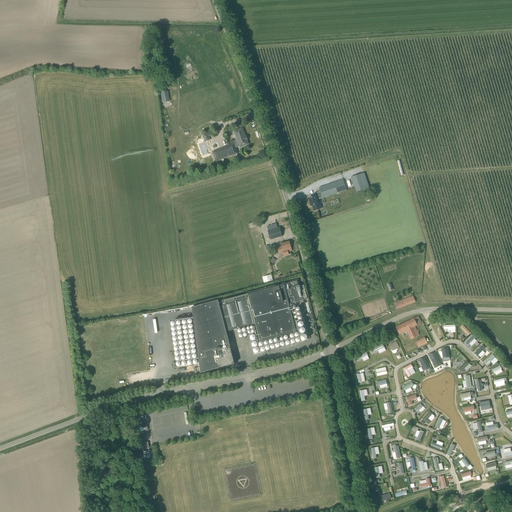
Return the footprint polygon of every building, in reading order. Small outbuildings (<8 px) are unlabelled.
[(169,102),(168,91),(161,92),(162,103),(169,102)] [(248,144),(242,129),(242,128),(234,131),(239,143),(213,152),(216,160),(237,153),(235,148),(240,146),(240,147),(248,144)] [(212,132),(203,134),(203,135),(205,141),(210,140),(209,137),(213,136),(212,132)] [(379,184),(383,183),(378,164),(373,166),(379,184)] [(357,192),(369,188),(364,173),(352,177),(357,192)] [(315,193),(315,196),(309,198),(311,206),(313,206),(314,211),(321,209),(319,203),(318,204),(317,199),(322,198),(346,190),(343,180),(319,187),(321,192),(315,193)] [(280,227),(278,228),(268,230),(271,240),(282,236),(280,227)] [(289,255),(288,252),(292,251),(289,242),(282,244),(282,246),(278,247),(279,253),(283,252),(284,256),(289,255)] [(192,307),(201,373),(235,363),(226,332),(254,324),(259,342),(299,332),(291,305),(304,302),(303,299),(307,298),(304,285),(300,286),(299,285),(299,286),(297,281),(286,284),(286,283),(246,293),(247,294),(221,301),(222,306),(220,306),(218,300),(192,307)] [(397,310),(416,302),(413,296),(395,303),(397,310)] [(419,335),(415,326),(422,323),(418,316),(396,327),(399,334),(407,330),(411,339),(419,335)] [(164,322),(165,331),(172,330),(171,321),(164,322)] [(464,336),(466,334),(467,335),(470,333),(462,324),(459,327),(461,329),(459,331),(464,336)] [(476,341),(474,339),(476,337),(472,334),(464,343),(470,348),(476,341)] [(418,348),(428,343),(424,337),(415,342),(418,348)] [(396,341),(390,345),(392,350),(393,351),(397,349),(400,348),(396,341)] [(480,358),(486,351),(488,353),(490,351),(482,343),(474,352),(480,358)] [(378,352),(378,353),(385,350),(383,344),(369,349),(371,354),(378,352)] [(449,356),(448,356),(447,348),(441,348),(441,360),(449,360),(449,356)] [(366,351),(356,356),(358,360),(368,355),(366,351)] [(427,354),(434,367),(441,364),(434,351),(427,354)] [(492,354),(483,362),(486,365),(490,362),(493,365),(498,360),(492,354)] [(418,359),(423,370),(429,368),(424,356),(418,359)] [(460,372),(463,368),(466,371),(471,365),(465,360),(457,369),(460,372)] [(407,377),(411,375),(408,370),(412,368),(410,363),(402,368),(407,377)] [(377,377),(387,374),(385,366),(375,369),(377,377)] [(492,369),(494,375),(502,372),(500,366),(492,369)] [(504,381),(506,381),(505,378),(493,380),(495,387),(504,385),(504,381)] [(376,387),(379,386),(380,388),(387,387),(386,380),(375,382),(376,387)] [(411,391),(410,387),(413,386),(412,382),(401,385),(404,393),(411,391)] [(364,393),(367,392),(367,389),(359,390),(361,401),(365,401),(364,393)] [(407,405),(412,404),(411,400),(416,399),(415,395),(405,397),(407,405)] [(413,409),(417,414),(424,408),(420,403),(413,409)] [(463,415),(470,414),(470,410),(474,410),(473,406),(462,407),(463,415)] [(369,419),(368,415),(371,414),(370,408),(362,409),(365,420),(369,419)] [(439,417),(434,426),(441,430),(446,421),(439,417)] [(481,421),(472,423),(473,430),(476,429),(477,433),(482,432),(481,421)] [(497,424),(493,424),(492,421),(485,422),(486,430),(497,428),(497,424)] [(385,430),(386,433),(393,431),(392,424),(383,426),(383,430),(385,430)] [(372,435),(375,434),(373,427),(366,429),(369,439),(373,438),(372,435)] [(420,442),(424,432),(416,430),(414,436),(416,437),(415,440),(420,442)] [(485,440),(487,440),(486,436),(476,438),(477,445),(486,444),(485,440)] [(436,440),(435,443),(431,442),(429,445),(440,450),(443,443),(436,440)] [(450,443),(445,454),(449,456),(451,453),(454,455),(456,449),(453,448),(454,445),(450,443)] [(393,458),(400,457),(398,445),(393,446),(394,452),(392,452),(393,458)] [(376,458),(376,454),(379,453),(377,446),(370,448),(372,459),(376,458)] [(511,450),(510,451),(509,447),(502,449),(504,457),(511,454),(511,450)] [(495,448),(480,451),(482,461),(485,461),(484,456),(496,454),(495,448)] [(409,462),(406,462),(407,469),(414,468),(413,457),(408,458),(409,462)] [(431,458),(435,471),(442,469),(441,463),(438,464),(436,457),(431,458)] [(464,457),(458,462),(463,469),(469,464),(464,457)] [(511,459),(503,462),(505,469),(511,466),(511,459)] [(495,460),(485,462),(487,471),(497,469),(495,460)] [(403,463),(395,463),(395,469),(397,469),(397,475),(403,474),(403,463)] [(380,477),(379,473),(383,473),(381,466),(373,467),(376,478),(380,477)] [(469,471),(460,474),(461,480),(471,478),(469,471)] [(418,484),(419,488),(430,485),(428,478),(421,479),(422,483),(418,484)] [(389,493),(379,496),(380,501),(391,498),(389,493)]
